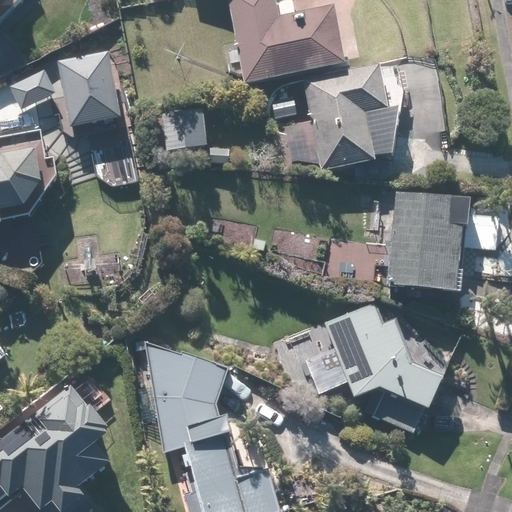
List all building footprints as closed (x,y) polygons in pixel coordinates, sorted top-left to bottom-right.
[(232,0),(249,83),(352,64),(341,6),(283,17),(279,0),(232,0)] [(112,53),(61,63),(74,126),(125,116),(112,53)] [(383,65),(306,80),(324,170),(379,159),(370,113),(392,109),(383,65)] [(48,71),(13,87),(24,110),(58,93),(48,71)] [(0,234),(10,220),(8,209),(33,204),(49,179),(44,150),(10,156),(11,160),(0,162),(0,234)] [(478,198),(401,193),(394,285),(466,290),(470,225),(476,226),(478,198)] [(357,396),(384,386),(436,407),(448,377),(418,365),(400,320),(387,325),(378,303),(328,322),(357,396)] [(184,483),(191,511),(284,511),(286,511),(274,469),(242,466),(233,433),(239,432),(234,415),(224,418),(220,404),(234,367),(235,365),(186,351),(185,353),(147,342),(164,454),(188,447),(197,479),(184,483)] [(76,381),(0,443),(0,488),(1,490),(7,485),(17,497),(25,491),(41,511),(71,511),(94,494),(86,485),(113,463),(100,447),(121,430),(105,410),(114,402),(97,381),(85,391),(76,381)]
